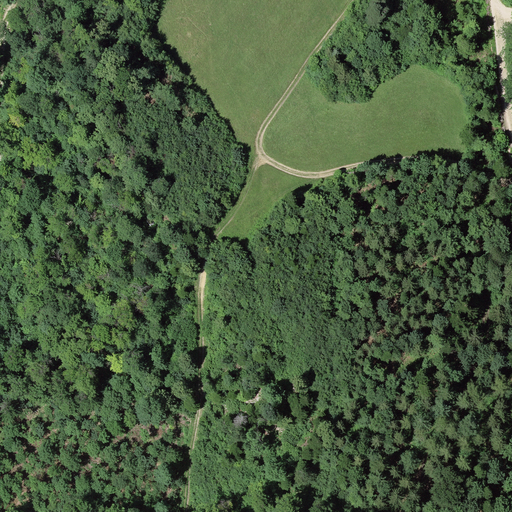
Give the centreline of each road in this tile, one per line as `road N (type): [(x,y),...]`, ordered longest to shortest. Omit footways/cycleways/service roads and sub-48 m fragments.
road 1 (track): [(184,511),(201,411),(202,298),(212,236),(243,207),(258,138),(353,0)]
road 2 (track): [(511,218),(494,249),(487,343),(476,375),(398,511)]
road 3 (track): [(258,154),(295,174),(441,160),(511,180)]
road 4 (track): [(511,149),(497,92),(492,0)]
